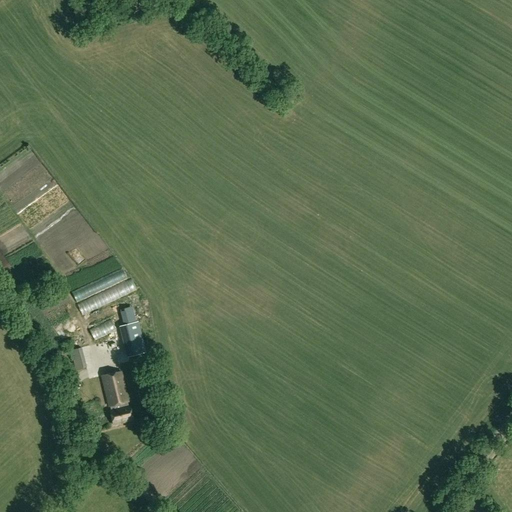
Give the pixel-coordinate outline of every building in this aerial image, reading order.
[(125,270),(96,285),(101,293),(129,278),(125,270)] [(89,321),(93,329),(144,303),(140,295),(89,321)] [(114,322),(95,333),(100,341),(119,331),(114,322)] [(119,327),(127,358),(146,353),(138,322),(119,327)] [(75,369),(86,366),(82,349),(70,350),(75,369)] [(127,407),(126,402),(128,402),(121,372),(101,376),(108,406),(109,406),(110,411),(109,411),(112,425),(132,420),(129,407),(127,407)]
